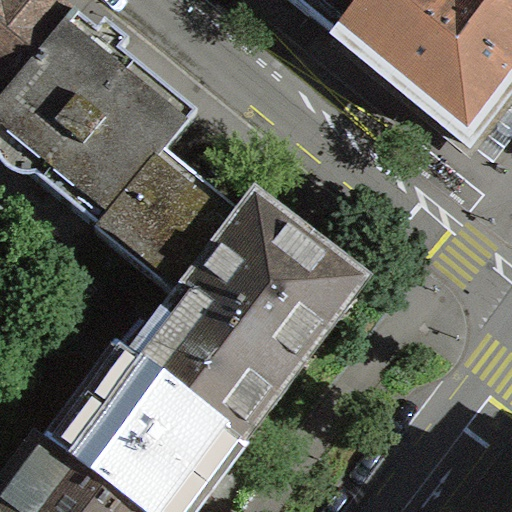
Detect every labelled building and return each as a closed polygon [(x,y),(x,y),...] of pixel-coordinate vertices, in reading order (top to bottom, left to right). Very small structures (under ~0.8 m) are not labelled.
[(0,0),(0,112),(76,19),(52,0),(0,0)] [(288,0),(336,39),(367,0),(288,0)] [(511,0),(367,0),(336,39),(469,147),(511,90),(511,0)] [(76,19),(0,112),(0,151),(100,233),(164,155),(180,137),(146,109),(162,90),(122,57),(76,19)] [(256,204),(244,220),(164,155),(100,233),(97,238),(180,305),(132,367),(240,448),(241,449),(364,287),(297,236),(256,204)] [(135,511),(191,511),(202,498),(240,448),(132,367),(121,358),(52,448),(135,511)] [(135,511),(52,448),(48,446),(39,457),(34,453),(0,497),(0,508),(1,509),(0,509),(0,511),(135,511)]
